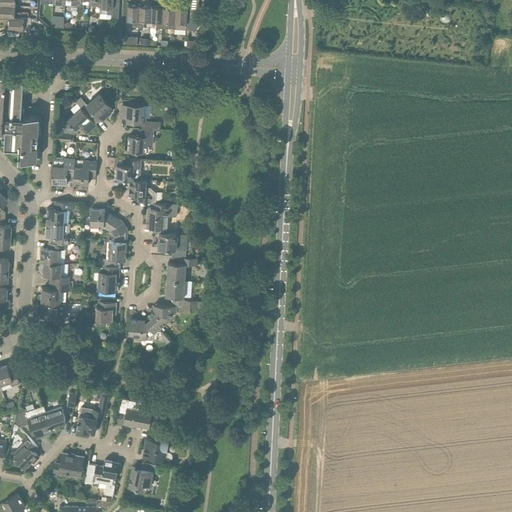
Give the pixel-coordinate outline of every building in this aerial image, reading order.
[(110,19),(119,19),(119,9),(119,2),(114,2),(113,0),(101,0),(102,7),(107,8),(107,14),(111,14),(110,19)] [(15,17),(21,17),(21,12),(15,12),(15,5),(0,5),(0,10),(0,17),(9,18),(15,18),(15,17)] [(137,27),(138,27),(139,6),(127,5),(126,20),(133,20),(132,35),(137,35),(137,27)] [(144,21),(151,21),(152,6),(139,6),(138,27),(144,27),(144,21)] [(157,28),(162,28),(163,7),(152,6),(151,21),(157,22),(157,28)] [(168,22),(174,23),(175,8),(163,7),(162,28),(168,29),(168,22)] [(187,30),(187,26),(197,26),(198,9),(188,9),(175,8),(174,23),(181,23),(181,29),(187,30)] [(53,15),(53,26),(64,26),(64,15),(53,15)] [(9,29),(24,30),(24,23),(30,24),(31,18),(21,17),(15,17),(15,18),(9,18),(9,29)] [(36,160),(38,129),(39,116),(29,116),(30,108),(22,107),(24,75),(0,73),(0,129),(3,130),(3,127),(5,127),(4,148),(19,149),(18,162),(22,162),(22,159),(36,160)] [(193,91),(206,91),(207,83),(193,82),(193,91)] [(76,101),(81,107),(96,123),(102,118),(103,119),(111,112),(108,108),(112,105),(100,92),(87,104),(81,96),(76,101)] [(142,130),(154,130),(160,130),(161,122),(146,121),(146,118),(143,118),(144,106),(122,104),(121,118),(127,118),(126,123),(142,124),(142,130)] [(55,140),(56,140),(63,141),(71,141),(71,133),(81,125),(88,132),(97,125),(96,123),(81,107),(67,120),(68,121),(55,133),(55,140)] [(128,151),(146,152),(147,144),(153,145),(154,130),(142,130),(140,129),(139,136),(129,135),(128,151)] [(68,175),(74,176),(75,165),(75,158),(64,157),(53,157),(53,165),(52,182),(67,183),(68,175)] [(130,179),(133,179),(134,167),(142,168),(142,160),(127,159),(127,164),(117,164),(116,178),(130,179)] [(89,176),(96,176),(97,161),(83,160),(83,166),(75,165),(74,176),(74,184),(88,185),(89,176)] [(155,193),(149,188),(146,188),(147,180),(133,179),(130,179),(129,195),(139,195),(138,201),(150,202),(154,202),(155,202),(155,193)] [(47,222),(69,224),(70,210),(71,210),(72,202),(56,201),(56,209),(49,208),(47,222)] [(148,208),(147,226),(167,227),(168,216),(177,216),(177,204),(155,202),(154,202),(154,208),(148,208)] [(109,230),(123,222),(111,214),(110,216),(105,213),(105,210),(91,209),(90,226),(104,227),(109,230)] [(0,235),(10,236),(11,225),(4,224),(5,218),(0,218),(0,235)] [(54,242),(65,243),(70,244),(71,237),(63,236),(63,232),(69,232),(69,224),(47,222),(46,236),(55,237),(54,242)] [(114,238),(114,242),(109,241),(108,259),(125,260),(127,229),(123,222),(109,230),(114,238)] [(182,257),(185,257),(186,234),(159,233),(158,248),(172,249),(171,257),(182,257)] [(0,246),(9,247),(10,236),(0,235),(0,246)] [(44,262),(58,263),(59,249),(64,250),(65,243),(54,242),(52,242),(52,243),(49,242),(48,248),(41,248),(40,262),(44,262)] [(167,279),(185,280),(186,265),(198,265),(198,259),(185,257),(182,257),(182,263),(168,262),(167,279)] [(0,269),(8,270),(8,259),(0,258),(0,269)] [(49,282),(69,284),(70,276),(61,275),(62,263),(58,263),(44,262),(43,274),(50,275),(49,282)] [(99,271),(97,289),(118,291),(118,281),(115,281),(116,273),(119,274),(119,267),(104,266),(103,271),(99,271)] [(166,296),(184,297),(185,280),(167,279),(166,296)] [(41,301),(60,303),(61,291),(69,291),(69,284),(49,282),(49,288),(42,287),(41,301)] [(50,322),(65,323),(66,304),(60,303),(41,301),(40,315),(50,316),(50,322)] [(97,307),(96,320),(98,320),(97,325),(107,326),(108,320),(113,321),(113,314),(116,315),(117,303),(100,302),(100,307),(97,307)] [(148,315),(151,319),(160,328),(162,327),(162,326),(164,324),(165,324),(171,318),(172,312),(180,312),(180,306),(155,304),(154,310),(148,315)] [(129,334),(135,335),(135,339),(147,340),(152,341),(154,341),(155,341),(157,342),(159,342),(161,342),(163,341),(164,340),(163,336),(165,334),(160,328),(151,319),(147,322),(145,322),(145,319),(130,318),(129,334)] [(168,348),(173,344),(165,334),(163,336),(164,340),(168,348)] [(12,386),(20,383),(16,370),(10,372),(7,365),(0,367),(0,385),(10,382),(12,386)] [(67,406),(74,407),(77,393),(70,392),(67,406)] [(80,414),(77,431),(95,434),(98,418),(103,419),(108,396),(101,395),(98,409),(81,406),(80,414)] [(129,400),(121,398),(119,412),(126,413),(124,424),(148,428),(151,412),(127,408),(129,400)] [(19,427),(25,426),(29,424),(27,418),(28,418),(27,413),(26,410),(16,407),(13,422),(19,427)] [(46,412),(52,431),(64,427),(62,421),(66,420),(61,407),(46,412)] [(43,434),(52,431),(46,412),(44,408),(27,413),(28,418),(27,418),(29,424),(32,433),(35,432),(37,438),(44,435),(43,434)] [(143,456),(166,460),(170,437),(155,434),(154,440),(146,439),(143,456)] [(23,443),(12,455),(25,468),(37,455),(33,451),(38,446),(27,435),(21,441),(23,443)] [(68,474),(80,477),(83,458),(77,457),(78,455),(63,453),(61,462),(56,461),(53,475),(57,476),(58,474),(66,475),(66,473),(68,474)] [(109,477),(116,478),(119,463),(104,460),(103,466),(88,464),(85,482),(92,484),(93,480),(108,483),(109,477)] [(129,486),(145,489),(146,489),(147,485),(151,486),(154,472),(156,472),(157,465),(143,462),(141,472),(132,470),(129,486)] [(21,511),(21,510),(26,507),(18,494),(3,502),(8,511),(21,511)]
